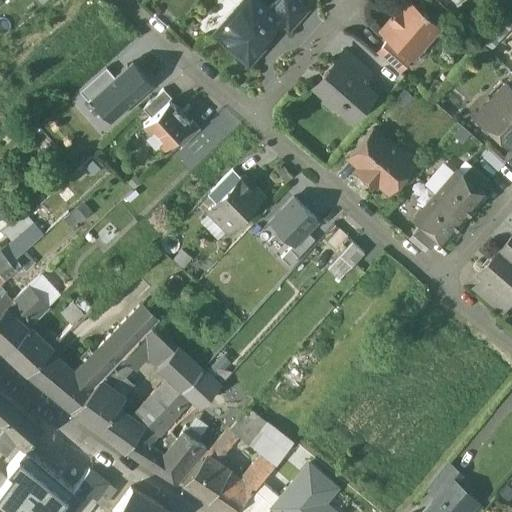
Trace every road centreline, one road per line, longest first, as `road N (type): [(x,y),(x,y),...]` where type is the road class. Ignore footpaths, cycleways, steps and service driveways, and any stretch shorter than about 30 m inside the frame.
road 1 (residential): [(199,511),(67,427),(0,369)]
road 2 (residential): [(442,285),(259,128)]
road 3 (residential): [(259,128),(119,0)]
road 4 (residential): [(358,0),(259,128)]
